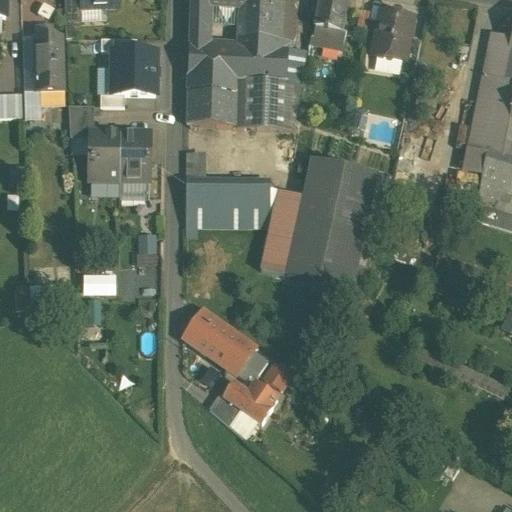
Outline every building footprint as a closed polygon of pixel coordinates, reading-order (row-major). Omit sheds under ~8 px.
[(80,9),(79,0),(64,0),(65,26),(81,26),(80,9)] [(119,0),(79,0),(80,9),(105,8),(105,10),(120,10),(119,0)] [(272,0),(253,0),(253,7),(244,7),(244,41),(244,43),(270,45),(272,9),(272,0)] [(348,0),(321,0),(315,30),(341,35),(348,0)] [(207,5),(191,4),(190,27),(206,27),(207,5)] [(294,11),(272,9),(270,45),(288,45),(292,46),(294,11)] [(370,14),(359,13),(356,33),(366,35),(370,14)] [(411,24),(382,18),(374,60),(401,66),(403,66),(407,43),(411,24)] [(206,27),(190,27),(190,50),(205,50),(206,27)] [(341,35),(315,30),(313,41),(311,41),(307,58),(327,62),(330,51),(342,53),(346,36),(341,35)] [(492,36),(467,152),(487,156),(495,119),(502,82),(511,40),(492,36)] [(511,39),(511,40),(502,82),(511,83),(511,39)] [(62,40),(34,40),(36,96),(64,95),(62,40)] [(244,43),(244,41),(235,41),(235,50),(244,50),(244,43)] [(270,45),(244,43),(244,50),(235,50),(205,50),(190,50),(189,81),(235,83),(285,85),(287,53),(288,45),(270,45)] [(420,46),(407,43),(403,66),(401,66),(399,77),(413,80),(420,46)] [(113,56),(138,56),(137,44),(101,44),(101,56),(113,56)] [(304,55),(287,53),(285,85),(300,86),(299,83),(304,55)] [(124,100),(155,100),(154,56),(138,56),(113,56),(113,100),(124,100)] [(235,83),(189,81),(186,129),(234,131),(235,83)] [(511,83),(502,82),(495,119),(510,121),(511,108),(511,83)] [(285,85),(235,83),(234,131),(293,135),(293,134),(294,134),(300,86),(285,85)] [(22,98),(0,98),(0,121),(22,121),(22,98)] [(124,111),(124,100),(113,100),(100,101),(100,111),(124,111)] [(94,111),(68,111),(70,143),(90,143),(90,136),(93,136),(94,111)] [(511,121),(510,121),(495,119),(487,156),(507,161),(511,136),(511,121)] [(107,135),(106,137),(93,136),(90,136),(90,143),(89,184),(119,185),(120,135),(107,135)] [(133,135),(120,135),(119,185),(148,185),(149,185),(149,169),(150,137),(133,137),(133,135)] [(186,170),(207,172),(209,158),(188,155),(186,170)] [(511,162),(508,161),(507,161),(487,156),(477,206),(511,217),(511,162)] [(390,179),(312,162),(303,201),(294,241),(373,259),(390,179)] [(161,169),(149,169),(149,185),(148,185),(148,205),(161,205),(161,169)] [(250,184),(186,183),(185,230),(249,231),(250,184)] [(268,184),(250,184),(249,231),(268,231),(268,184)] [(278,196),(260,275),(286,280),(294,241),(303,201),(278,196)] [(141,258),(158,258),(158,238),(140,239),(141,258)] [(373,259),(294,241),(286,280),(355,295),(373,259)] [(27,287),(51,287),(51,269),(36,269),(36,256),(27,256),(27,287)] [(57,288),(16,290),(17,312),(58,311),(57,288)] [(511,314),(511,315),(502,332),(511,336),(511,314)] [(256,369),(248,363),(252,356),(255,353),(202,317),(185,343),(197,351),(246,384),(252,375),(257,369),(256,369)] [(508,391),(421,349),(416,359),(503,401),(508,391)] [(266,366),(252,356),(248,363),(256,369),(257,367),(263,371),(266,366)] [(263,371),(257,367),(256,369),(257,369),(252,375),(257,379),(263,371)] [(285,376),(273,368),(264,383),(276,391),(285,376)] [(243,393),(233,386),(223,401),(222,402),(240,415),(261,429),(272,413),(271,412),(277,402),(254,387),(251,391),(247,388),(243,393)] [(240,415),(222,402),(223,401),(219,398),(209,413),(229,430),(240,415)] [(459,472),(435,458),(429,468),(452,482),(459,472)]
